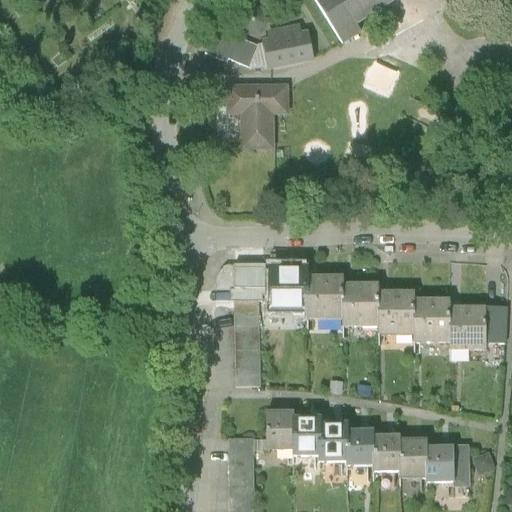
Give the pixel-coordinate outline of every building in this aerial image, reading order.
[(354,23),(390,0),(312,0),(341,45),(360,32),(354,23)] [(241,21),(242,31),(250,36),(261,34),(265,26),(263,17),(256,11),(246,13),(241,21)] [(265,45),(270,69),(310,61),(305,37),(299,38),(297,31),(271,37),(272,44),(265,45)] [(216,60),(225,38),(214,34),(205,56),(216,60)] [(228,61),(236,43),(225,38),(216,60),(227,65),(228,61)] [(239,66),(249,44),(238,39),(236,43),(228,61),(239,66)] [(250,71),(259,49),(249,44),(239,66),(250,71)] [(270,69),(265,45),(259,49),(250,71),(270,69)] [(392,95),(400,71),(372,62),(364,86),(392,95)] [(273,148),(272,113),(288,113),(287,87),(229,88),(229,93),(229,105),(229,113),(244,113),(244,149),(273,148)] [(229,93),(206,94),(206,105),(229,105),(229,93)] [(271,311),(308,311),(308,278),(308,270),(271,270),(271,311)] [(308,320),(344,320),(344,286),(344,278),(308,278),(308,311),(308,320)] [(344,327),(379,327),(379,295),(379,286),(344,286),(344,320),(344,327)] [(379,334),(415,334),(415,302),(415,294),(379,295),(379,327),(379,334)] [(415,342),(451,342),(451,311),(451,302),(415,302),(415,334),(415,342)] [(259,304),(234,304),(236,389),(261,389),(259,304)] [(487,311),(451,311),(451,342),(451,351),(487,351),(487,311)] [(266,451),(294,451),(294,419),(294,413),(266,413),(266,441),(266,451)] [(294,457),(320,457),(320,425),(320,419),(294,419),(294,451),(294,457)] [(321,463),(347,463),(347,432),(347,425),(320,425),(320,457),(321,463)] [(347,467),(374,467),(374,438),(374,432),(347,432),(347,463),(347,467)] [(374,473),(401,472),(400,442),(400,438),(374,438),(374,467),(374,473)] [(230,511),(254,511),(254,453),(254,441),(229,441),(230,511)] [(266,441),(254,441),(254,453),(266,453),(266,451),(266,441)] [(401,479),(427,479),(427,449),(427,442),(400,442),(401,472),(401,479)] [(453,449),(427,449),(427,479),(427,484),(453,484),(453,449)] [(469,449),(453,449),(453,484),(453,488),(469,488),(469,449)] [(489,455),(474,460),(480,476),(495,470),(489,455)]
